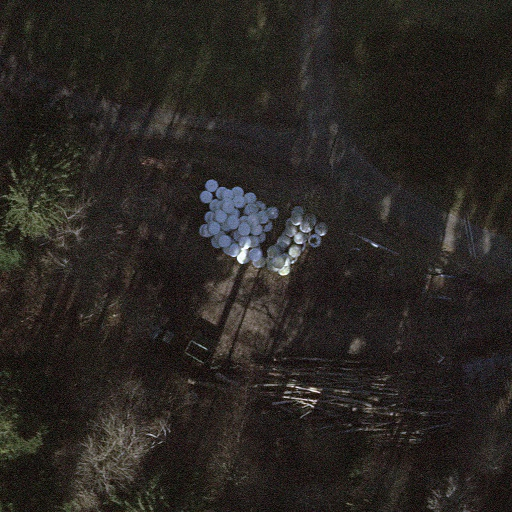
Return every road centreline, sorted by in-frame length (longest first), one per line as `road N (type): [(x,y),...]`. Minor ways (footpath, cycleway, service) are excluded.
road 1 (track): [(329,0),(322,46),(334,139),(423,225),(511,259)]
road 2 (track): [(0,77),(137,135),(334,139)]
